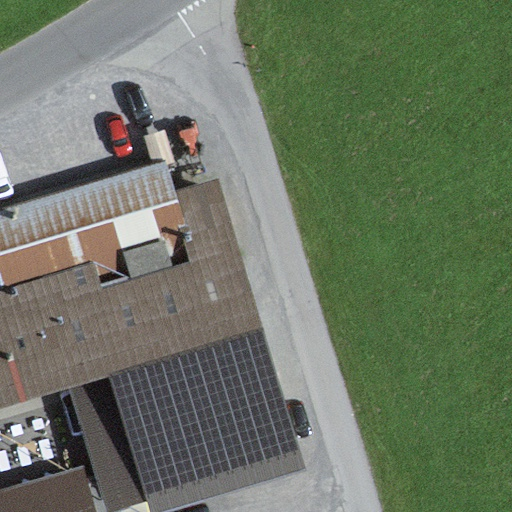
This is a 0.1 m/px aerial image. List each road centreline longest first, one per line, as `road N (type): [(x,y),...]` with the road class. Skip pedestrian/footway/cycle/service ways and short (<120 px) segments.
road 1 (residential): [(211,0),(361,511)]
road 2 (tertiary): [(0,81),(139,0)]
